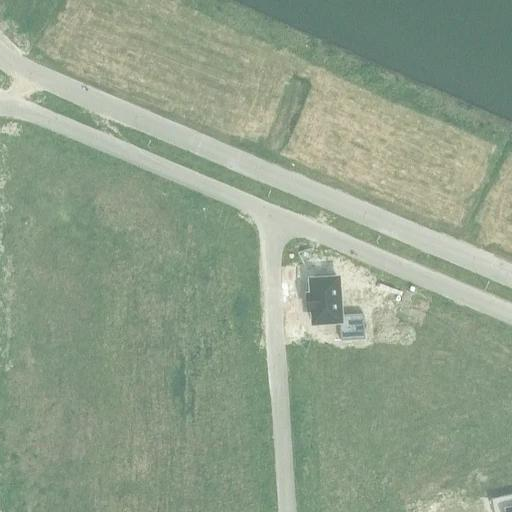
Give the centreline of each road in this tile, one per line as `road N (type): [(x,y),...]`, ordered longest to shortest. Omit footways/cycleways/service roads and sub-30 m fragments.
road 1 (residential): [(511,277),(0,56)]
road 2 (residential): [(0,102),(274,215)]
road 3 (residential): [(274,215),(287,511)]
road 4 (residential): [(274,215),(511,316)]
